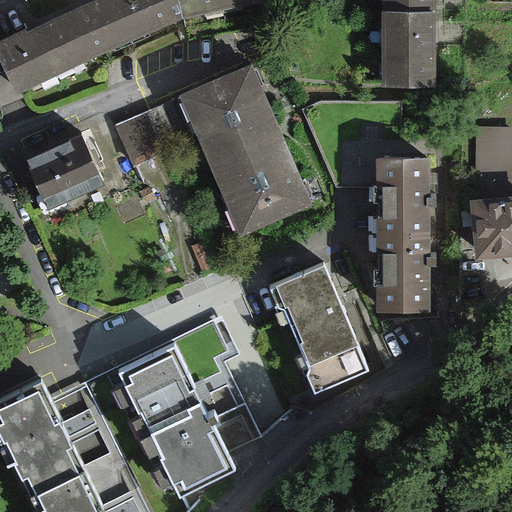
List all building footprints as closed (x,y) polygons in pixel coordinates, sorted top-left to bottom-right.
[(26,16),(0,28),(0,46),(16,81),(92,46),(70,0),(66,0),(27,18),(26,16)] [(184,5),(182,0),(70,0),(92,46),(184,5)] [(433,0),(386,0),(387,13),(433,13),(433,0)] [(433,84),(433,13),(387,13),(386,84),(433,84)] [(250,72),(187,99),(245,232),(308,204),(250,72)] [(147,107),(116,120),(134,162),(165,148),(147,107)] [(511,121),(478,122),(478,171),(511,170),(511,121)] [(80,137),(29,161),(50,205),(101,181),(80,137)] [(428,236),(428,160),(380,161),(380,236),(428,236)] [(511,201),(474,205),(478,256),(511,253),(511,201)] [(428,311),(428,236),(380,236),(381,311),(428,311)] [(273,285),(316,386),(367,364),(324,263),(273,285)] [(175,344),(120,371),(181,493),(235,466),(175,344)] [(106,511),(41,379),(0,399),(0,429),(40,511),(106,511)]
